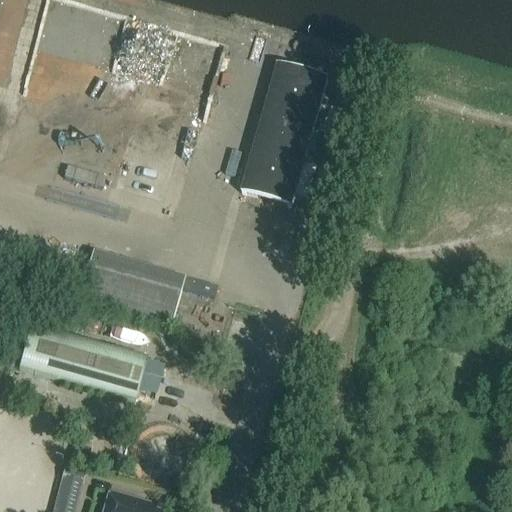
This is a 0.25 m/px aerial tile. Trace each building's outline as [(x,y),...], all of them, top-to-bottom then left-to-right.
[(291,211),(328,82),(279,68),(242,197),(291,211)] [(72,184),(110,194),(114,182),(75,171),(72,184)] [(171,332),(181,297),(185,282),(92,255),(78,306),(171,332)] [(0,364),(16,369),(28,329),(8,323),(0,349),(0,364)] [(135,405),(147,363),(30,330),(18,373),(135,405)] [(85,466),(89,451),(75,448),(72,463),(85,466)] [(65,471),(62,483),(82,488),(85,476),(65,471)] [(156,511),(157,510),(138,504),(110,496),(105,511),(156,511)] [(103,511),(105,506),(97,503),(93,511),(103,511)]
